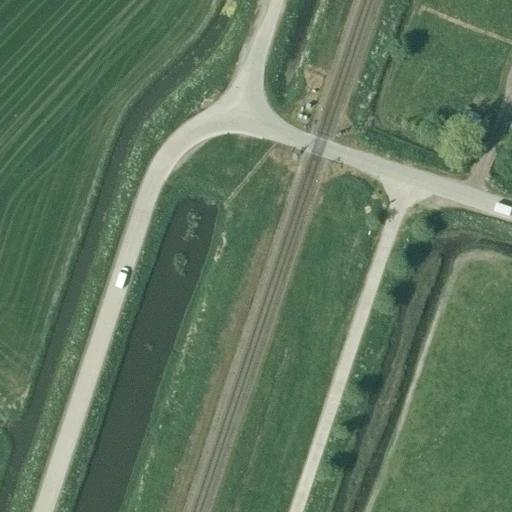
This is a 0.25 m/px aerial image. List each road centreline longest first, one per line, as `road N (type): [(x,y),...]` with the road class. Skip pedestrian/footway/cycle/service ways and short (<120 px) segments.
road 1 (tertiary): [(45,511),(157,174),(196,134),(240,123)]
road 2 (tertiary): [(511,212),(240,123)]
road 3 (tertiary): [(240,123),(277,0)]
